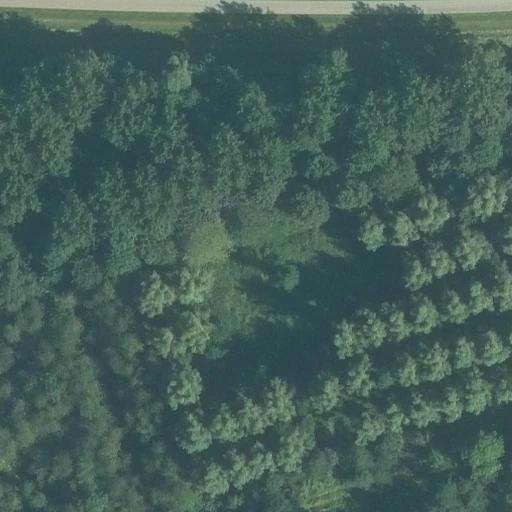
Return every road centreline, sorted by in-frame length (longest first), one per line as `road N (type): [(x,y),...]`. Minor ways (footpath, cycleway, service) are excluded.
road 1 (track): [(49,7),(257,68),(314,95),(412,166),(511,254)]
road 2 (unclassified): [(0,4),(511,5)]
